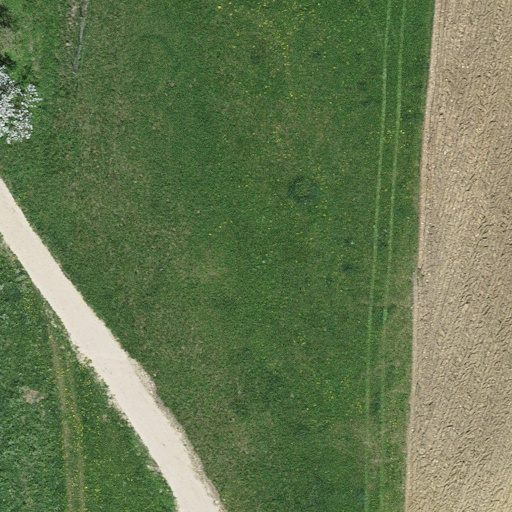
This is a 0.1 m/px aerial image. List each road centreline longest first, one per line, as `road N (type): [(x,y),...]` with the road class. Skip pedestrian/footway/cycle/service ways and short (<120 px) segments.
road 1 (track): [(199,511),(119,374),(74,324),(0,203)]
road 2 (track): [(74,324),(81,511)]
